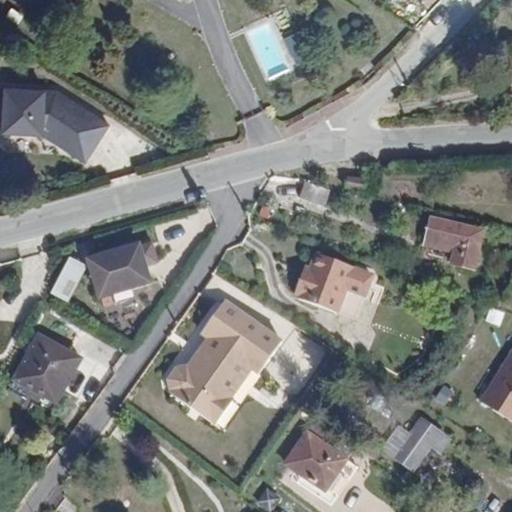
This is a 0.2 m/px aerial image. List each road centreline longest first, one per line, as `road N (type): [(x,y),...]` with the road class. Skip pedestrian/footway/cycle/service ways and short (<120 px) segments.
road 1 (track): [(241,172),(228,235),(34,511)]
road 2 (residential): [(315,150),(0,238)]
road 3 (residential): [(315,150),(474,0)]
road 4 (residential): [(511,137),(315,150)]
